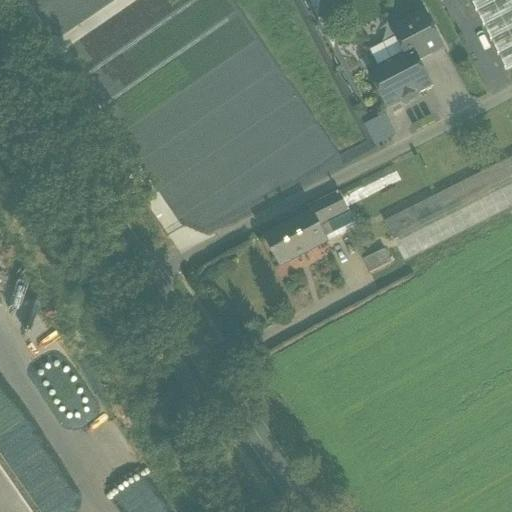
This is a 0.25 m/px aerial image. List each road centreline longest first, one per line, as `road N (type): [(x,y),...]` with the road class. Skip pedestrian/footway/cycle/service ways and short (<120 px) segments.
road 1 (secondary): [(0,61),(307,511)]
road 2 (track): [(511,82),(148,277)]
